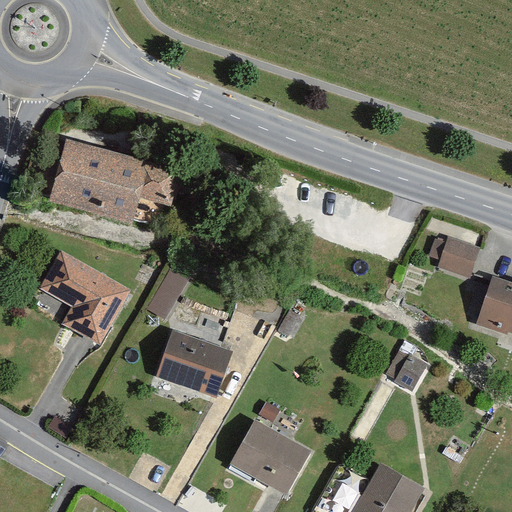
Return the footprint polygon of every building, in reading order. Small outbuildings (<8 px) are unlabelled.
[(63,147),(47,208),(136,231),(139,219),(182,230),(191,198),(153,188),(158,172),(63,147)] [(499,250),(459,234),(446,265),(486,281),(499,250)] [(134,293),(64,254),(43,292),(75,310),(65,327),(103,348),(134,293)] [(150,310),(170,319),(190,274),(169,265),(150,310)] [(511,279),(494,336),(511,341),(511,279)] [(221,406),(239,351),(184,332),(165,387),(221,406)] [(400,347),(388,376),(419,388),(430,358),(400,347)] [(298,417),(271,403),(230,477),(293,511),(324,454),(288,435),(298,417)] [(36,511),(54,479),(17,459),(0,490),(0,493),(33,511),(36,511)] [(421,511),(433,491),(393,470),(370,511),(421,511)]
